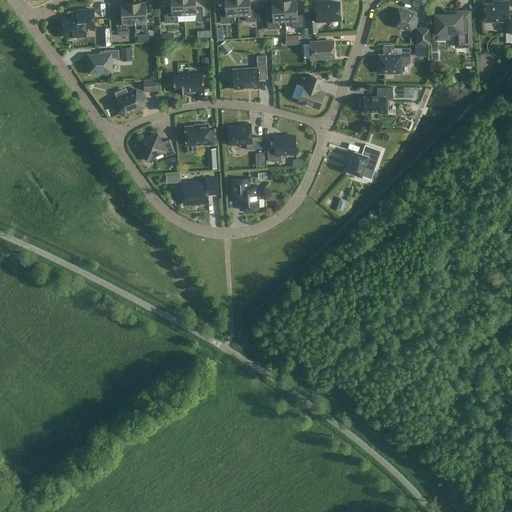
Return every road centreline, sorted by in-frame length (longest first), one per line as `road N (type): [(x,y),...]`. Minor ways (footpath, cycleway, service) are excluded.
road 1 (unclassified): [(430,511),(372,451),(268,374),(0,235)]
road 2 (residential): [(112,139),(164,115),(217,105),(326,127)]
road 3 (residential): [(225,233),(282,215),(300,195),(326,127)]
road 4 (residential): [(225,233),(195,230),(170,215),(112,139)]
road 5 (residential): [(112,139),(26,20)]
road 6 (residential): [(326,127),(370,0)]
